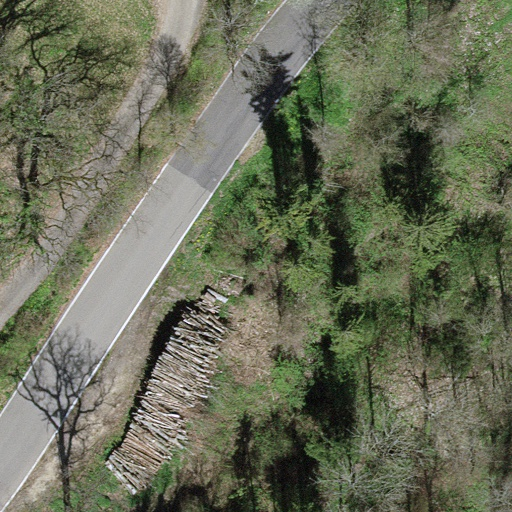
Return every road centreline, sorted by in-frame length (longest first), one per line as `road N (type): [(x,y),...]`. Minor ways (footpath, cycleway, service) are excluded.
road 1 (unclassified): [(327,0),(253,81),(0,471)]
road 2 (track): [(182,0),(112,151),(0,311)]
